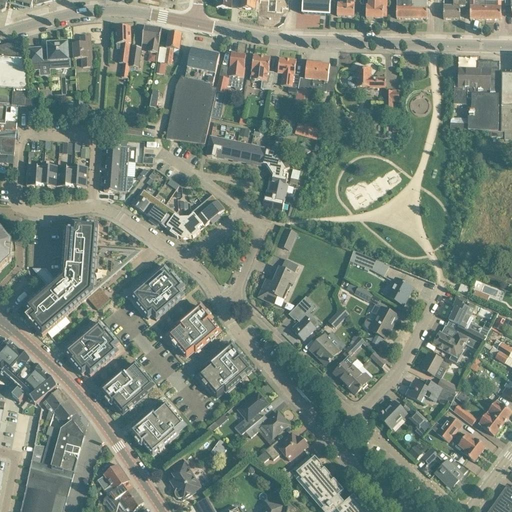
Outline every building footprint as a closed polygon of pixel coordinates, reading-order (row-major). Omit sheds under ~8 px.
[(0,0),(0,12),(2,13),(6,11),(8,3),(8,0),(0,0)] [(8,0),(8,3),(32,9),(34,0),(8,0)] [(231,10),(232,0),(217,0),(217,9),(231,10)] [(241,0),(241,10),(255,11),(255,0),(241,0)] [(260,0),(261,3),(261,0),(269,1),(269,12),(284,13),(284,8),(290,8),(290,0),(260,0)] [(303,0),(302,15),(330,17),(331,0),(303,0)] [(354,0),(338,0),(338,5),(337,17),(354,18),(355,7),(354,7),(354,0)] [(386,18),(387,9),(387,0),(364,0),(364,6),(367,6),(366,19),(383,20),(383,18),(386,18)] [(453,0),(454,8),(444,7),(444,20),(460,20),(460,8),(466,8),(465,0),(453,0)] [(411,1),(403,1),(397,1),(397,7),(397,20),(412,20),(412,7),(411,1)] [(427,20),(428,10),(428,1),(422,1),(422,7),(412,7),(412,20),(427,20)] [(486,2),(477,2),(471,2),(471,8),(470,8),(470,21),(486,21),(486,2)] [(501,2),(496,2),(486,2),(486,21),(501,21),(501,8),(501,2)] [(162,29),(147,27),(146,26),(142,45),(149,46),(148,53),(156,54),(158,55),(162,29)] [(131,44),(131,39),(130,29),(117,29),(117,45),(122,45),(120,64),(124,65),(122,79),(128,80),(130,66),(128,65),(131,44)] [(165,65),(166,65),(172,66),(174,50),(180,51),(183,35),(169,33),(167,49),(161,48),(159,63),(165,64),(165,65)] [(83,60),(83,69),(92,68),(90,38),(81,39),(82,45),(74,46),(75,61),(83,60)] [(30,99),(27,76),(24,41),(0,47),(0,155),(0,156),(8,156),(15,157),(18,107),(25,108),(26,99),(30,100),(30,99)] [(50,71),(71,69),(70,60),(68,60),(67,44),(66,44),(66,42),(59,42),(59,45),(48,45),(49,52),(43,52),(43,49),(30,50),(31,72),(41,71),(40,67),(50,67),(50,71)] [(131,68),(139,69),(141,49),(134,48),(131,68)] [(220,57),(201,52),(192,50),(186,79),(182,78),(177,88),(169,131),(167,141),(205,146),(209,129),(215,102),(217,90),(213,89),(215,81),(220,57)] [(245,70),(245,66),(246,56),(232,55),(230,68),(229,77),(229,80),(220,78),(217,90),(215,102),(224,103),(225,96),(227,96),(228,88),(235,89),(236,91),(240,91),(244,89),(246,70),(245,70)] [(269,74),(269,69),(271,59),(254,57),(252,72),(253,72),(252,80),(258,81),(266,82),(262,103),(269,104),(273,79),(268,78),(268,74),(269,74)] [(298,95),(301,80),(301,77),(295,76),(297,62),(280,60),(278,75),(283,75),(281,87),(289,88),(289,93),(298,95)] [(328,83),(329,76),(330,66),(307,64),(305,80),(301,80),(298,95),(295,108),(307,110),(311,92),(327,94),(328,83)] [(451,125),(450,131),(498,133),(500,65),(480,64),(480,71),(459,70),(459,74),(455,73),(454,106),(468,106),(468,99),(472,100),(472,111),(469,111),(468,119),(458,119),(452,119),(451,125)] [(170,76),(170,68),(159,67),(158,75),(170,76)] [(386,89),(386,80),(371,80),(371,70),(358,70),(358,78),(353,78),(349,82),(349,86),(352,88),(357,88),(357,89),(386,89)] [(511,75),(502,75),(501,133),(511,133),(511,75)] [(394,118),(394,102),(399,102),(400,91),(385,91),(385,102),(385,118),(394,118)] [(76,103),(75,117),(83,117),(84,104),(76,103)] [(119,133),(120,124),(105,121),(104,131),(119,133)] [(121,134),(143,137),(144,130),(138,129),(138,128),(128,127),(128,128),(122,127),(121,134)] [(316,141),(320,131),(313,129),(308,131),(306,138),(316,141)] [(241,138),(248,139),(250,131),(242,130),(241,138)] [(221,158),(224,141),(211,138),(207,157),(216,159),(217,157),(221,158)] [(235,161),(239,144),(224,141),(221,158),(235,161)] [(311,153),(305,143),(300,147),(306,156),(311,153)] [(64,144),(63,155),(72,156),(73,145),(64,144)] [(249,164),(253,147),(239,144),(235,161),(249,164)] [(108,147),(107,162),(129,164),(136,164),(137,149),(130,148),(130,149),(121,148),(109,147),(108,147)] [(262,165),(265,151),(266,150),(253,147),(249,164),(261,167),(262,165)] [(82,150),(81,159),(90,160),(91,151),(82,150)] [(273,182),(287,185),(289,175),(284,174),(290,170),(281,155),(275,159),(274,158),(275,153),(265,151),(262,165),(267,166),(274,176),(273,182)] [(107,162),(106,177),(134,180),(134,179),(128,179),(129,173),(129,164),(107,162)] [(49,169),(37,168),(29,167),(27,188),(37,188),(37,186),(48,187),(48,188),(57,188),(58,168),(49,167),(49,169)] [(78,169),(63,168),(58,168),(57,188),(66,189),(67,187),(77,187),(77,188),(87,189),(88,169),(79,168),(78,169)] [(291,184),(299,185),(300,171),(293,170),(291,184)] [(106,177),(105,193),(118,194),(118,193),(127,194),(127,193),(129,193),(133,187),(134,180),(106,177)] [(180,187),(171,181),(168,185),(177,191),(180,187)] [(287,185),(273,182),(271,182),(268,195),(285,199),(288,186),(287,185)] [(144,214),(155,199),(144,191),(137,202),(135,201),(132,205),(144,214)] [(282,212),(285,199),(268,195),(267,199),(265,199),(263,208),(282,212)] [(203,205),(216,222),(220,218),(219,216),(225,211),(213,196),(203,205)] [(154,224),(166,206),(155,199),(144,214),(151,219),(150,221),(154,224)] [(212,225),(216,222),(203,205),(192,214),(204,228),(211,223),(212,225)] [(166,230),(177,214),(166,206),(154,224),(158,227),(159,225),(166,230)] [(200,232),(204,228),(192,214),(189,216),(189,219),(181,219),(181,217),(177,214),(166,230),(171,233),(170,234),(178,240),(179,238),(181,240),(190,240),(192,238),(193,239),(201,233),(200,232)] [(98,249),(99,227),(74,225),(73,231),(66,231),(62,278),(26,310),(31,315),(26,319),(43,338),(143,252),(98,249)] [(13,246),(0,229),(0,273),(12,263),(13,246)] [(289,252),(296,236),(287,232),(280,248),(289,252)] [(374,261),(370,259),(354,252),(353,256),(349,265),(353,267),(354,264),(361,267),(361,269),(369,273),(370,270),(384,278),(387,271),(389,267),(387,266),(386,265),(386,266),(386,265),(386,266),(382,264),(383,264),(382,264),(381,264),(375,261),(376,261),(375,261),(374,261)] [(295,276),(299,267),(285,261),(281,270),(280,270),(273,285),(266,282),(259,299),(274,305),(277,298),(284,301),(288,292),(286,291),(289,284),(293,286),(297,277),(295,276)] [(136,266),(140,271),(144,267),(140,262),(136,266)] [(172,273),(171,274),(165,268),(131,298),(136,304),(135,305),(148,321),(153,317),(157,322),(185,297),(181,293),(186,289),(177,280),(179,278),(174,272),(172,274),(172,273)] [(414,290),(405,285),(396,280),(386,298),(404,307),(414,290)] [(355,296),(369,303),(372,296),(345,281),(342,286),(356,294),(355,296)] [(91,301),(97,310),(110,301),(104,292),(91,301)] [(310,315),(316,308),(306,298),(296,309),(302,315),(296,320),(299,324),(296,327),(300,330),(296,334),(296,333),(295,334),(304,342),(311,335),(315,330),(308,323),(309,322),(306,319),(310,315)] [(463,307),(464,305),(459,302),(456,309),(453,308),(447,321),(461,328),(458,334),(483,346),(491,330),(485,327),(480,335),(473,332),(469,330),(474,319),(471,317),(474,312),(463,307)] [(398,318),(390,313),(376,306),(372,313),(378,316),(374,322),(370,320),(368,320),(367,322),(365,324),(365,326),(366,328),(370,330),(370,331),(386,340),(398,318)] [(208,313),(207,315),(201,308),(179,327),(180,328),(169,338),(174,344),(172,345),(173,345),(176,342),(179,346),(176,349),(178,348),(187,359),(195,352),(196,354),(210,342),(212,343),(209,340),(213,337),(216,340),(215,338),(220,333),(211,322),(212,321),(211,319),(212,318),(212,317),(210,319),(211,320),(209,321),(205,316),(209,314),(208,313)] [(335,330),(349,315),(342,309),(328,323),(335,330)] [(510,327),(511,324),(507,321),(506,322),(498,318),(493,328),(502,333),(506,325),(510,327)] [(106,330),(105,331),(100,324),(88,334),(65,354),(70,360),(69,361),(83,377),(87,373),(91,378),(120,354),(116,349),(120,345),(106,330)] [(483,346),(458,334),(454,341),(440,334),(434,346),(458,359),(466,345),(479,353),(483,346)] [(343,350),(351,357),(365,343),(360,337),(358,335),(343,350)] [(334,338),(330,343),(324,337),(310,351),(326,367),(329,364),(330,365),(341,354),(340,352),(344,348),(334,338)] [(21,353),(10,343),(1,353),(2,354),(0,356),(0,376),(1,377),(2,375),(2,376),(2,377),(2,378),(3,378),(4,378),(5,378),(5,377),(5,376),(5,375),(23,391),(21,393),(19,391),(13,398),(21,404),(27,397),(24,395),(26,394),(28,395),(36,406),(58,388),(50,377),(49,378),(44,373),(38,367),(37,367),(31,362),(32,361),(22,353),(21,353)] [(509,359),(511,354),(511,349),(502,343),(497,351),(498,351),(509,359)] [(240,352),(238,354),(232,347),(209,366),(210,368),(199,377),(204,383),(202,385),(206,389),(208,388),(217,399),(225,392),(227,394),(241,381),(243,383),(243,382),(240,379),(244,376),(247,379),(246,378),(252,373),(242,361),(243,360),(242,358),(243,357),(243,356),(241,358),(242,359),(241,360),(237,356),(240,353),(240,352)] [(509,359),(498,351),(494,357),(505,365),(509,359)] [(386,364),(379,357),(376,354),(371,358),(382,369),(386,364)] [(442,362),(440,361),(431,356),(428,362),(426,361),(421,370),(441,381),(439,386),(455,395),(456,394),(459,389),(442,380),(447,372),(450,366),(442,362)] [(356,362),(355,364),(350,359),(334,375),(345,385),(363,367),(362,367),(362,368),(356,362)] [(483,362),(476,359),(474,364),(477,365),(474,370),(478,372),(483,362)] [(142,371),(141,372),(136,366),(124,375),(123,374),(101,393),(107,400),(106,401),(109,399),(113,403),(112,404),(111,403),(109,405),(109,406),(111,404),(112,406),(114,405),(124,416),(129,411),(130,413),(131,413),(128,409),(132,406),(134,409),(135,409),(133,408),(144,399),(148,396),(146,394),(154,387),(145,376),(146,375),(143,377),(139,374),(143,371),(142,371)] [(371,380),(373,377),(363,367),(345,385),(356,396),(371,380)] [(482,385),(475,379),(467,374),(462,383),(466,386),(476,393),(482,385)] [(511,383),(509,381),(504,387),(507,389),(503,395),(511,401),(511,383)] [(455,395),(439,386),(438,388),(429,384),(426,390),(414,383),(407,397),(422,405),(425,397),(430,399),(436,403),(438,400),(439,402),(440,404),(442,405),(445,405),(448,404),(449,403),(452,404),(453,402),(457,395),(456,394),(455,395)] [(497,396),(501,390),(490,383),(486,388),(497,396)] [(55,414),(68,403),(59,392),(46,402),(43,405),(49,412),(47,421),(52,422),(54,413),(55,414)] [(246,433),(262,419),(258,414),(267,407),(265,404),(266,403),(261,397),(260,398),(257,395),(238,411),(246,421),(236,430),(242,437),(246,433)] [(472,427),(477,421),(453,402),(452,404),(450,410),(472,427)] [(511,414),(511,413),(505,408),(497,402),(493,407),(497,410),(492,417),(503,426),(511,414)] [(64,425),(77,414),(68,403),(55,414),(57,416),(55,418),(60,423),(61,422),(64,425)] [(380,419),(391,430),(407,415),(395,404),(384,415),(383,414),(382,416),(382,417),(380,419)] [(173,410),(172,411),(166,405),(155,415),(154,414),(131,433),(137,440),(135,442),(136,442),(139,439),(143,444),(142,445),(141,444),(139,446),(141,445),(142,447),(144,445),(153,457),(159,452),(160,453),(161,453),(158,450),(162,446),(164,450),(165,449),(164,448),(178,435),(177,433),(185,427),(175,416),(177,414),(173,410)] [(272,448),(277,443),(273,439),(289,426),(278,414),(274,417),(275,418),(273,420),(272,419),(269,421),(265,417),(262,419),(246,433),(252,440),(260,433),(272,448)] [(418,414),(412,421),(424,433),(431,426),(418,414)] [(494,438),(503,426),(492,417),(487,423),(483,420),(479,426),(494,438)] [(450,418),(437,435),(449,443),(462,427),(450,418)] [(64,511),(69,496),(75,474),(81,451),(82,451),(85,439),(73,423),(62,431),(52,468),(43,466),(43,465),(33,462),(32,468),(27,492),(21,511),(64,511)] [(219,428),(215,424),(205,432),(209,437),(219,428)] [(52,468),(62,431),(50,428),(47,437),(50,437),(47,447),(43,465),(43,466),(52,468)] [(297,440),(292,435),(281,444),(279,441),(277,443),(272,448),(254,462),(259,468),(271,458),(274,462),(283,454),(290,462),(309,447),(301,437),(297,440)] [(486,448),(478,442),(476,441),(469,436),(465,441),(471,446),(464,455),(475,463),(486,448)] [(221,460),(230,447),(220,441),(211,454),(221,460)] [(43,465),(47,447),(37,446),(36,446),(33,462),(43,465)] [(415,447),(409,453),(417,461),(423,454),(415,447)] [(428,465),(437,456),(432,451),(423,460),(428,465)] [(451,459),(442,451),(439,455),(447,463),(443,468),(436,475),(441,480),(442,479),(452,488),(460,481),(462,480),(461,479),(468,473),(463,468),(463,469),(459,465),(458,466),(455,463),(451,459)] [(313,461),(310,457),(309,457),(302,463),(287,476),(291,480),(294,477),(323,511),(371,511),(370,510),(368,511),(364,508),(366,506),(361,499),(358,501),(354,496),(345,504),(339,497),(342,494),(338,489),(340,487),(334,480),(332,482),(328,478),(331,476),(325,469),(322,471),(319,467),(321,465),(315,458),(313,461)] [(183,502),(191,497),(192,496),(191,494),(201,488),(184,461),(172,468),(176,474),(174,476),(176,480),(171,483),(176,491),(176,492),(175,493),(175,494),(175,495),(175,496),(176,497),(176,498),(177,499),(178,499),(179,500),(180,500),(181,500),(182,500),(183,502)] [(109,496),(129,483),(130,482),(119,466),(104,476),(105,477),(98,482),(105,492),(105,491),(109,496)] [(117,511),(121,498),(133,489),(129,483),(109,496),(109,497),(105,500),(104,506),(106,506),(110,511),(117,511)] [(511,511),(511,490),(507,487),(489,511),(511,511)] [(135,511),(144,504),(140,497),(133,489),(121,498),(117,511),(135,511)] [(282,511),(283,507),(266,502),(263,511),(240,511),(239,509),(234,511),(282,511)]
